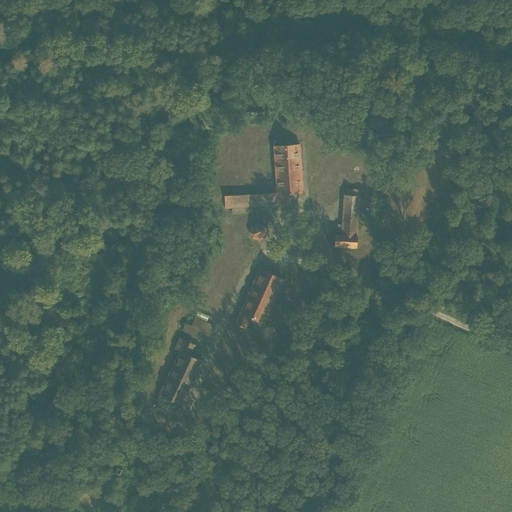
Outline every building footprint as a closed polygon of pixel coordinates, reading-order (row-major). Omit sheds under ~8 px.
[(298,143),(272,145),(275,191),(276,204),(276,205),(287,205),(286,192),(301,191),(298,143)] [(275,191),(223,195),(224,207),(276,204),(275,191)] [(356,195),(343,194),(340,234),(334,234),(333,245),(355,246),(356,236),(354,235),(356,195)] [(262,225),(256,223),(251,226),(249,232),(252,237),(258,239),(263,236),(265,230),(262,225)] [(282,278),(258,267),(234,323),(244,327),(248,317),(262,323),(282,278)] [(197,328),(185,323),(182,329),(194,335),(197,328)] [(184,339),(178,336),(173,347),(179,350),(184,339)] [(193,343),(184,339),(158,394),(182,405),(202,360),(189,354),(193,343)]
